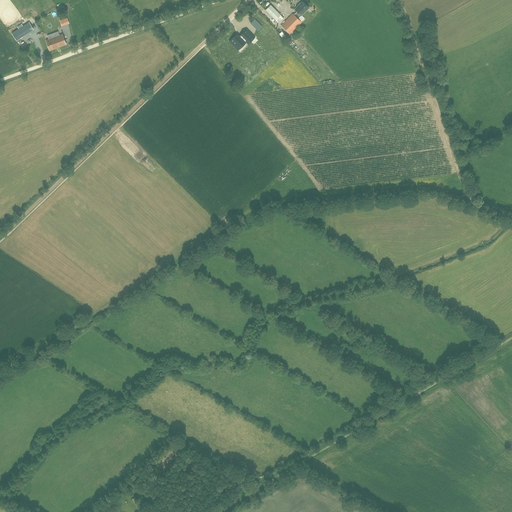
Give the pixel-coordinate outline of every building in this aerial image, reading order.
[(303,2),(295,9),(297,11),(294,15),(293,14),(281,26),(290,34),(302,22),(298,18),(301,15),(302,16),(309,8),(303,2)] [(58,13),(65,10),(62,5),(56,9),(58,13)] [(276,20),(281,15),(271,5),(266,10),(276,20)] [(237,34),(231,40),(240,49),(246,43),(245,42),(249,38),(252,41),(256,36),(252,32),(251,33),(247,28),(240,34),(239,36),(237,34)] [(269,34),(256,46),(268,58),(283,42),(275,34),(272,37),(269,34)] [(58,46),(65,44),(62,35),(55,38),(46,41),(50,50),(58,47),(58,46)] [(132,154),(136,150),(123,138),(119,142),(132,154)] [(177,198),(186,206),(190,202),(181,194),(177,198)] [(187,206),(199,219),(203,215),(191,202),(187,206)]
